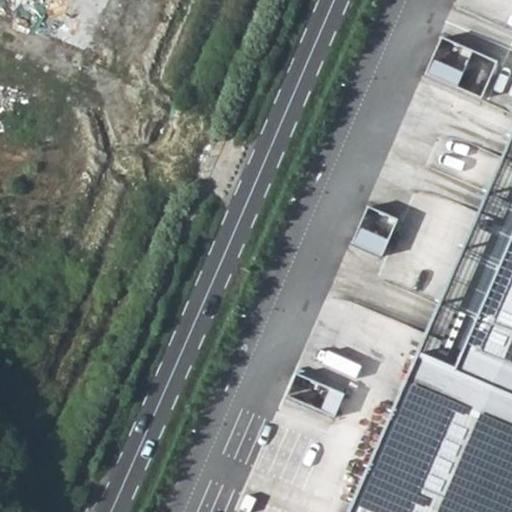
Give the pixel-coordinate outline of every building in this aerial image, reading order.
[(0,0),(0,10),(96,47),(114,0),(0,0)] [(424,72),(476,95),(492,59),(440,37),(424,72)] [(511,511),(511,130),(415,351),(345,511),(511,511)] [(350,244),(379,256),(395,220),(366,208),(350,244)] [(284,397),(334,418),(344,395),(294,374),(284,397)]
